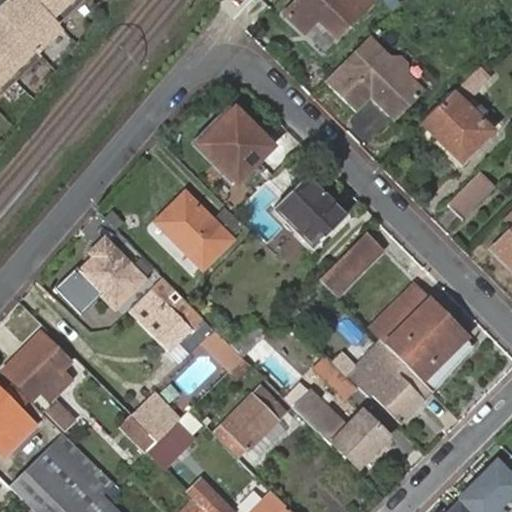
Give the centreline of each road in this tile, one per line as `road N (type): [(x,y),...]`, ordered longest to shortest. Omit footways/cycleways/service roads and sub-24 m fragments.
road 1 (residential): [(511,319),(246,62),(220,59),(194,67),(0,290)]
road 2 (residential): [(511,402),(401,511)]
